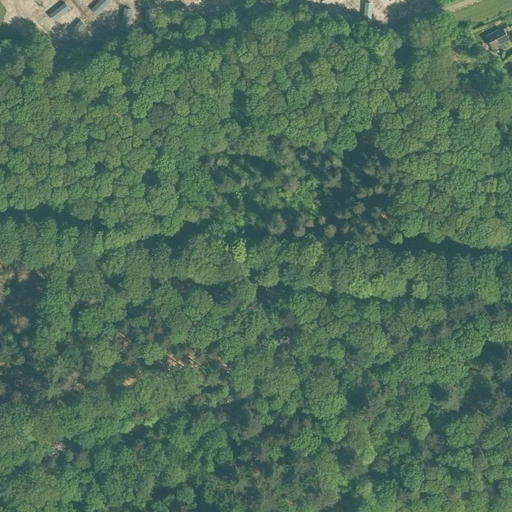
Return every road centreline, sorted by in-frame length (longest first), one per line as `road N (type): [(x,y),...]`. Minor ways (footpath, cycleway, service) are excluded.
road 1 (unclassified): [(0,237),(244,259),(265,280),(287,360)]
road 2 (tertiary): [(84,511),(56,425),(287,360)]
road 3 (tertiary): [(287,360),(511,297)]
